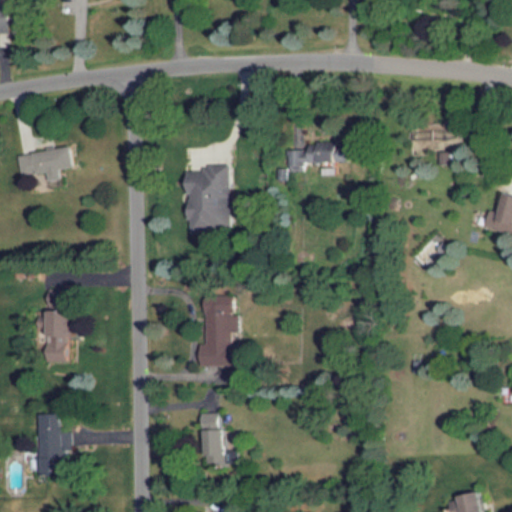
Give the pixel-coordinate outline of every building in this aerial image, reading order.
[(0,6),(0,33),(13,33),(13,6),(0,6)] [(352,140),(289,141),(290,171),(306,170),(306,163),(352,162),(352,140)] [(25,177),(78,169),(75,146),(21,153),(25,177)] [(193,233),(235,232),(233,165),(191,166),(193,233)] [(489,229),(511,234),(511,192),(509,192),(502,223),(491,220),(489,229)] [(450,247),(436,234),(414,256),(428,270),(450,247)] [(74,288),(49,289),(49,361),(75,361),(74,288)] [(204,366),(241,365),(239,294),(206,295),(208,345),(203,345),(204,366)] [(44,414),(45,476),(69,475),(69,414),(44,414)] [(210,467),(236,467),(236,429),(210,429),(210,467)] [(464,511),(486,511),(484,493),(462,497),(464,511)]
